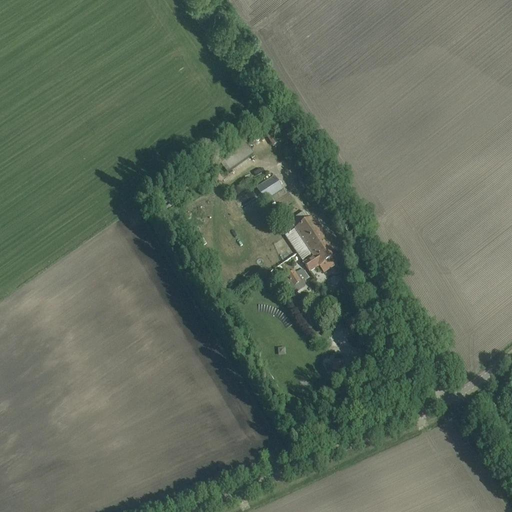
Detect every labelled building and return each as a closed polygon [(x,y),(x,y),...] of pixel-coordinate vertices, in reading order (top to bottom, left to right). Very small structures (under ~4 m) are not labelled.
[(253,156),(242,141),(216,159),(227,174),(253,156)] [(224,179),(219,174),(213,179),(217,184),(224,179)] [(271,198),(280,210),(282,214),(290,209),(287,205),(293,202),(288,194),(286,195),(282,189),(274,177),(256,188),(265,202),(271,198)] [(303,196),(309,206),(320,199),(314,190),(303,196)] [(295,231),(285,237),(297,255),(325,238),(313,220),(295,231)] [(310,253),(301,260),(304,264),(309,273),(319,266),(323,272),(339,262),(335,257),(337,255),(328,242),(325,238),(308,250),(310,253)] [(296,274),(294,271),(286,276),(287,277),(281,281),(283,285),(278,288),(283,297),(289,294),(291,297),(305,287),(305,280),(308,278),(303,269),(296,274)] [(306,300),(297,306),(311,328),(319,323),(306,300)] [(375,305),(345,323),(352,336),(383,317),(375,305)] [(387,342),(394,338),(390,331),(383,335),(387,342)] [(337,361),(334,361),(334,372),(342,373),(343,361),(340,361),(337,361)] [(357,381),(370,374),(364,364),(351,370),(357,381)]
